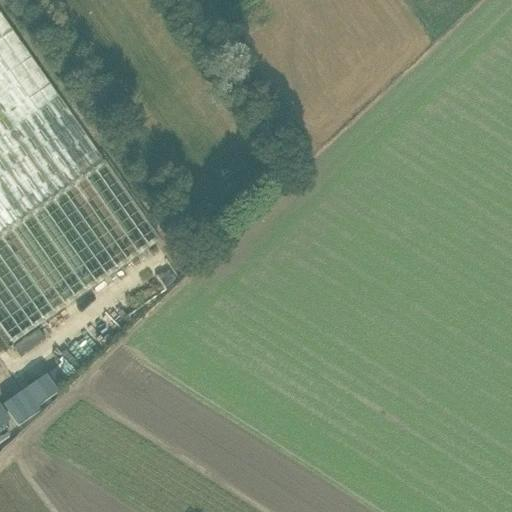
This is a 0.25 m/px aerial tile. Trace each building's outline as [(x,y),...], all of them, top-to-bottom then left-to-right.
[(0,63),(22,48),(0,15),(0,63)] [(377,31),(288,116),(312,141),(401,56),(377,31)] [(0,63),(0,328),(13,347),(161,243),(105,164),(104,165),(22,48),(0,63)] [(25,390),(1,405),(16,427),(39,411),(25,390)] [(0,409),(0,428),(9,422),(0,409)]
